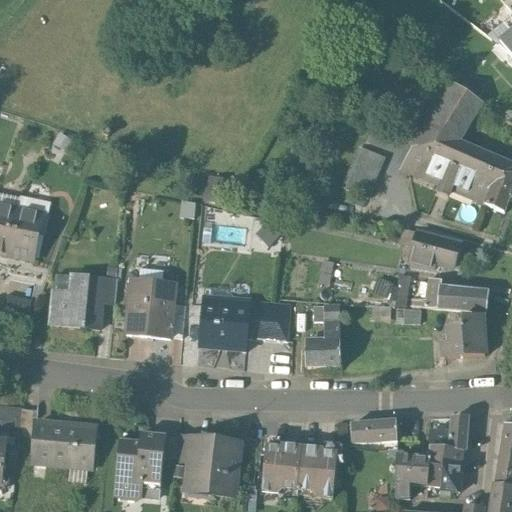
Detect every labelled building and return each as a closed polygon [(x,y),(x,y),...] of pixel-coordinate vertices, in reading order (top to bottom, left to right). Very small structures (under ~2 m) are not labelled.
[(511,39),(501,48),(511,62),(511,39)] [(453,92),(426,136),(459,152),(480,110),(453,92)] [(426,136),(406,173),(447,191),(444,196),(457,202),(459,198),(470,203),(472,201),(478,204),(486,186),(478,183),(486,165),(459,152),(426,136)] [(392,162),(361,149),(344,191),(375,204),(392,162)] [(511,179),(510,175),(486,165),(478,183),(486,186),(478,204),(488,212),(507,220),(511,206),(511,179)] [(0,210),(0,268),(4,269),(18,215),(0,210)] [(18,215),(4,269),(29,275),(43,221),(18,215)] [(465,252),(418,237),(409,268),(433,275),(435,268),(458,275),(465,252)] [(330,289),(334,267),(325,265),(321,287),(330,289)] [(139,271),(139,280),(158,280),(158,271),(139,271)] [(73,299),(52,296),(48,330),(100,337),(103,310),(116,312),(119,288),(75,283),(73,299)] [(440,316),(441,312),(442,298),(443,294),(444,285),(430,284),(426,315),(440,316)] [(177,294),(130,288),(123,340),(170,346),(171,342),(174,319),(177,294)] [(251,296),(207,292),(201,351),(246,355),(248,341),(250,307),(251,296)] [(484,299),(443,294),(442,298),(441,312),(482,317),(484,299)] [(31,302),(7,297),(1,321),(25,326),(31,302)] [(289,310),(250,307),(248,341),(287,344),(289,310)] [(322,308),(323,328),(341,328),(341,307),(322,308)] [(186,321),(174,319),(171,342),(183,344),(186,321)] [(486,363),(484,324),(459,326),(460,336),(444,336),(445,352),(441,353),(442,365),(486,363)] [(323,348),(309,348),(309,373),(341,373),(341,328),(323,328),(323,348)] [(31,415),(0,412),(0,438),(29,440),(31,415)] [(468,444),(470,423),(449,421),(446,455),(443,454),(442,466),(463,468),(465,444),(468,444)] [(397,427),(354,427),(354,450),(384,449),(384,455),(398,455),(397,427)] [(100,435),(43,428),(37,468),(95,476),(100,435)] [(511,500),(511,435),(504,433),(495,498),(511,500)] [(168,443),(140,440),(139,449),(123,447),(117,504),(138,506),(139,491),(162,494),(165,466),(168,443)] [(179,444),(168,443),(165,466),(177,467),(179,444)] [(242,448),(196,443),(190,498),(236,503),(242,448)] [(9,448),(0,446),(0,493),(3,494),(9,448)] [(303,451),(271,447),(265,494),(297,498),(303,451)] [(336,455),(303,451),(297,498),(330,502),(336,455)] [(442,466),(443,454),(428,453),(426,464),(424,494),(439,495),(442,466)] [(426,464),(401,462),(398,507),(412,506),(414,492),(424,494),(426,464)] [(460,497),(463,468),(442,466),(439,495),(460,497)] [(511,511),(511,500),(495,498),(492,511),(511,511)]
